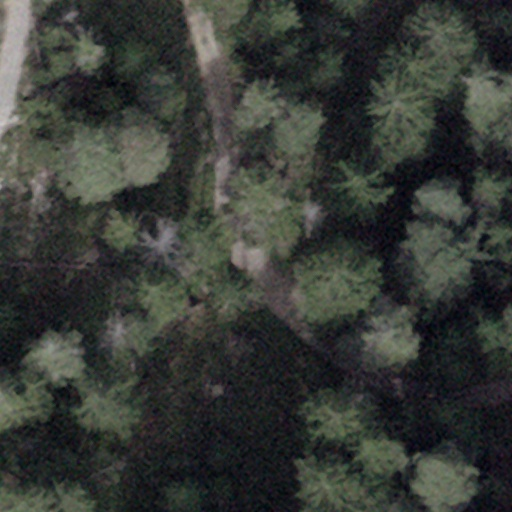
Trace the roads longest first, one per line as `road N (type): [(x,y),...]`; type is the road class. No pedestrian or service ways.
road 1 (track): [(511,417),(498,422),(325,367),(234,236),(172,0)]
road 2 (track): [(47,0),(29,93),(0,157)]
